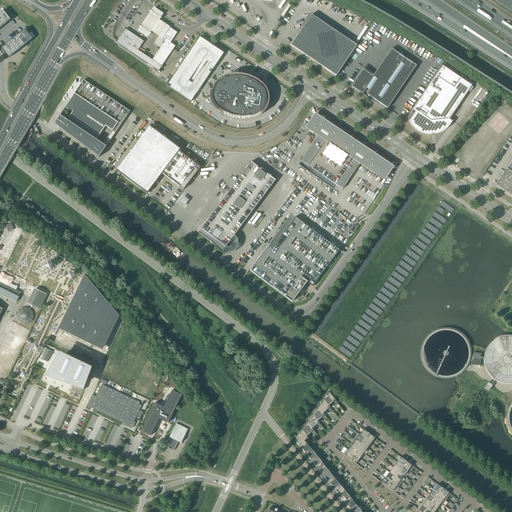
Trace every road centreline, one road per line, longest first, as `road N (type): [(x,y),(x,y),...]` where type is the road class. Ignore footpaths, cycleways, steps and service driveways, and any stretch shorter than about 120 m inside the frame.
road 1 (unclassified): [(416,157),(310,308),(291,312),(4,100),(0,59)]
road 2 (unknown): [(0,156),(82,218),(226,400),(234,426),(230,468),(210,511)]
road 3 (secondary): [(312,87),(272,135),(233,142),(211,137),(109,66)]
road 4 (unclassified): [(0,449),(139,491),(193,476)]
road 5 (unclassified): [(193,476),(139,480),(0,436)]
road 6 (residential): [(384,511),(327,441),(348,411),(391,441)]
road 7 (tertiary): [(182,0),(312,87)]
road 8 (tertiary): [(416,157),(312,87)]
